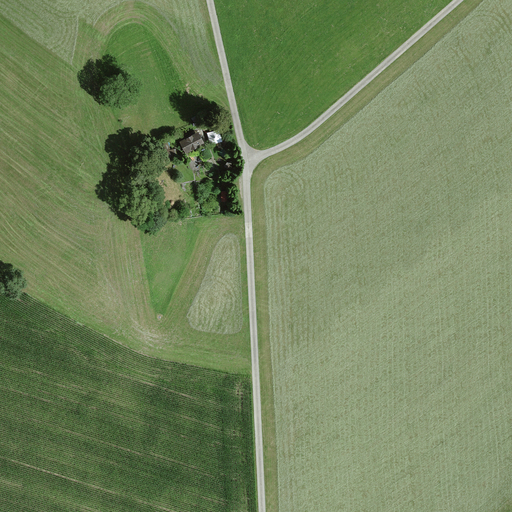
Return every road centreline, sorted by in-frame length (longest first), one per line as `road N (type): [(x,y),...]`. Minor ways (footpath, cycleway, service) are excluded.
road 1 (track): [(262,511),(247,163)]
road 2 (track): [(247,163),(322,120),(461,0)]
road 3 (track): [(211,0),(247,163)]
